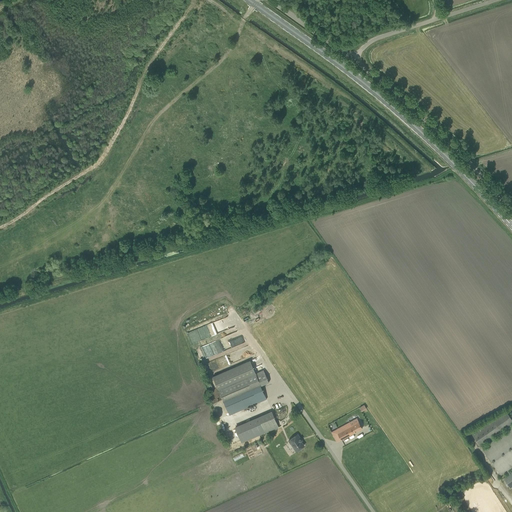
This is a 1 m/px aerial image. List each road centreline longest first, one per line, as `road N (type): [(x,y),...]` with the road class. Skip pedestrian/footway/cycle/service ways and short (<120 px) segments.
road 1 (primary): [(511,226),(380,96),(248,0)]
road 2 (track): [(0,228),(99,161),(146,67),(196,0)]
road 3 (unclassified): [(372,511),(234,314)]
road 4 (unclassified): [(511,203),(353,59)]
road 5 (unclassified): [(353,59),(381,36),(495,0)]
